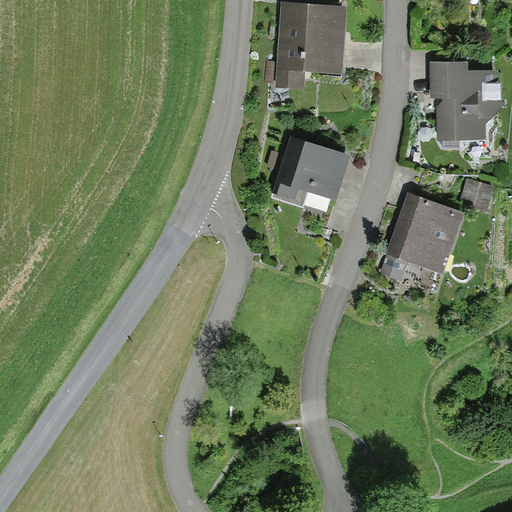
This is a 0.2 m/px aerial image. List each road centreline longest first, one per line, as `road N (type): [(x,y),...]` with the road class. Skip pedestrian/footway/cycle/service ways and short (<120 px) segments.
road 1 (residential): [(335,511),(309,384),(327,307),(381,169),(397,77),(396,0)]
road 2 (tertiary): [(199,198),(0,491)]
road 3 (residential): [(199,198),(220,209),(232,237),(231,288),(173,442),(175,488),(195,511)]
road 4 (tertiary): [(237,0),(227,102),(199,198)]
